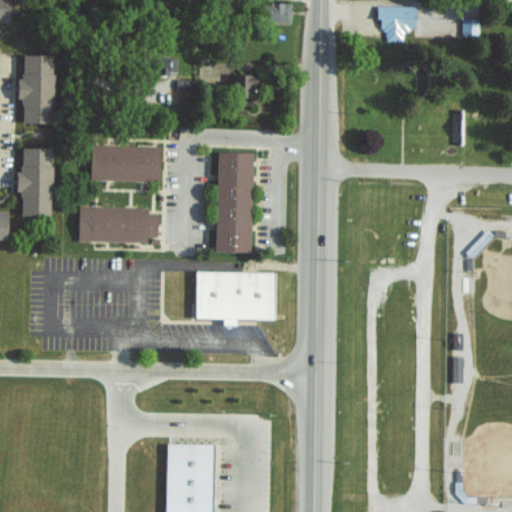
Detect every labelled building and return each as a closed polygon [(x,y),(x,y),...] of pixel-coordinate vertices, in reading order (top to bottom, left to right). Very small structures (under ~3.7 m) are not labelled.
[(288,21),(288,3),(255,2),(255,21),(288,21)] [(383,41),(401,40),(401,29),(414,29),(414,5),(375,6),(376,30),(383,30),(383,41)] [(477,35),(477,18),(459,18),(459,35),(477,35)] [(49,121),(50,55),(17,54),(16,98),(18,98),(18,120),(49,121)] [(175,56),(146,56),(146,73),(174,74),(175,56)] [(248,105),(247,85),(254,85),(253,74),(229,75),(230,105),(248,105)] [(87,178),(156,180),(157,145),(88,143),(87,178)] [(47,214),(48,145),(16,145),(15,213),(47,214)] [(210,250),(246,251),(248,150),(213,150),(210,250)] [(145,241),(145,235),(154,235),(155,212),(146,212),(146,206),(76,204),(75,239),(145,241)] [(233,317),(272,318),(273,270),(191,269),(191,317),(219,317),(219,324),(233,324),(233,317)] [(450,348),(459,348),(459,332),(451,331),(450,348)] [(450,381),(460,381),(460,355),(449,355),(450,381)] [(161,511),(208,511),(210,443),(163,442),(161,511)]
